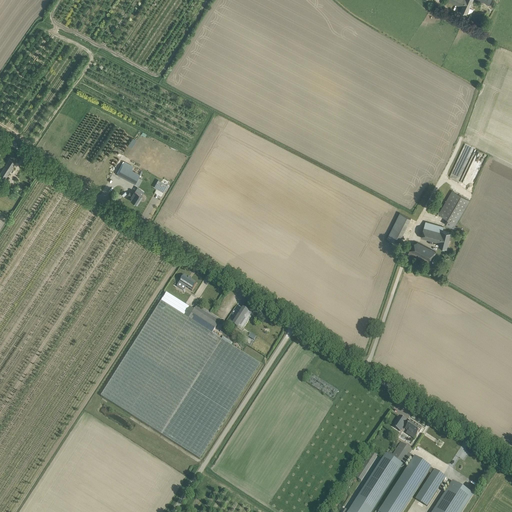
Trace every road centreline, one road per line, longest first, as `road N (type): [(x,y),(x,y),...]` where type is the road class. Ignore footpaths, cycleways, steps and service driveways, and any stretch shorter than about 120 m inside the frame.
road 1 (unclassified): [(293,322),(0,136)]
road 2 (unclassified): [(511,464),(293,322)]
road 3 (unclassified): [(172,511),(293,322)]
